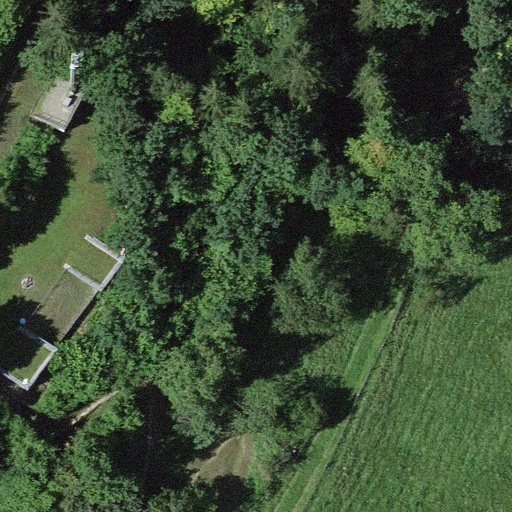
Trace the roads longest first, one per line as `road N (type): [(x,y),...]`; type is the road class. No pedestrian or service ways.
road 1 (track): [(281,511),(488,66)]
road 2 (track): [(61,0),(0,114)]
